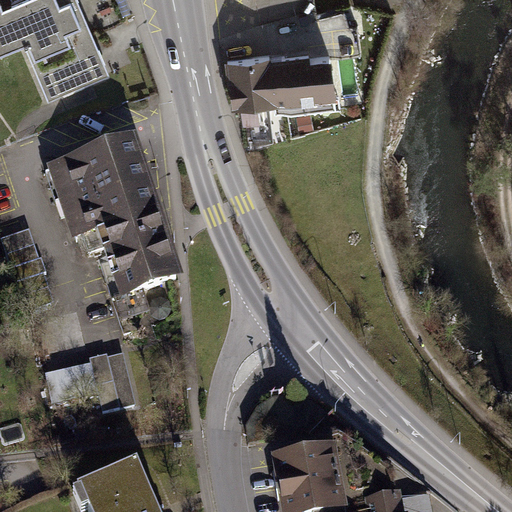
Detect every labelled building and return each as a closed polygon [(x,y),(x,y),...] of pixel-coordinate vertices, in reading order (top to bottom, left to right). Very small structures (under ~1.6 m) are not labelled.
[(0,0),(0,49),(25,39),(50,97),(110,71),(79,0),(14,0),(8,3),(3,5),(0,0)] [(271,53),(225,60),(231,107),(241,105),(244,123),(264,120),(261,102),(274,101),(275,109),(332,102),(331,92),(335,92),(330,52),(308,55),(308,50),(272,55),(271,53)] [(176,282),(133,146),(53,171),(73,236),(82,234),(89,254),(109,247),(125,298),(176,282)] [(33,232),(10,240),(23,281),(47,273),(33,232)] [(131,354),(100,358),(107,412),(138,408),(131,354)] [(54,401),(99,394),(95,368),(50,375),(54,401)] [(345,511),(334,451),(269,464),(278,511),(345,511)] [(156,511),(137,466),(70,494),(77,511),(156,511)] [(398,506),(397,501),(366,507),(366,511),(430,511),(428,500),(398,506)]
